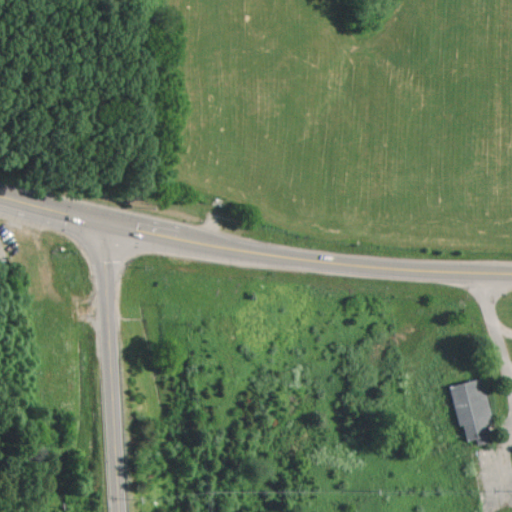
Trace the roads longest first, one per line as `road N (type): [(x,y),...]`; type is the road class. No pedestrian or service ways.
road 1 (primary): [(511,273),(326,265),(225,250),(0,196)]
road 2 (primary): [(110,225),(123,511)]
